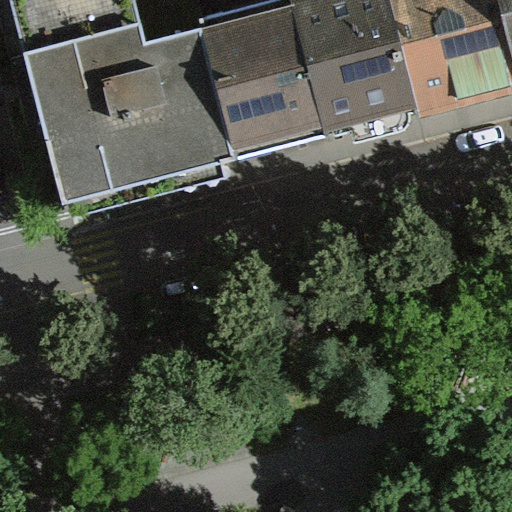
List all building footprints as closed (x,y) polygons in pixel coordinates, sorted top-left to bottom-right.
[(199,10),(196,0),(10,0),(24,55),(199,10)] [(233,142),(266,133),(270,149),(279,147),(327,135),(326,134),(291,0),(271,0),(201,18),(233,142)] [(291,0),(326,134),(352,128),(416,111),(387,0),(291,0)] [(387,0),(416,111),(445,104),(511,86),(511,53),(498,0),(387,0)] [(511,0),(498,0),(511,53),(511,0)] [(199,10),(24,55),(29,73),(62,203),(237,158),(233,142),(201,18),(199,10)]
